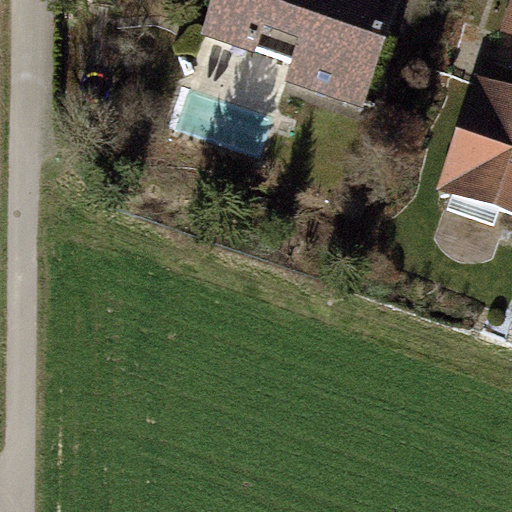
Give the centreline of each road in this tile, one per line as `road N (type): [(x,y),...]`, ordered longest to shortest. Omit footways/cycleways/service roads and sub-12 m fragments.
road 1 (track): [(28,183),(511,360)]
road 2 (track): [(28,183),(25,511)]
road 3 (residential): [(35,0),(28,183)]
